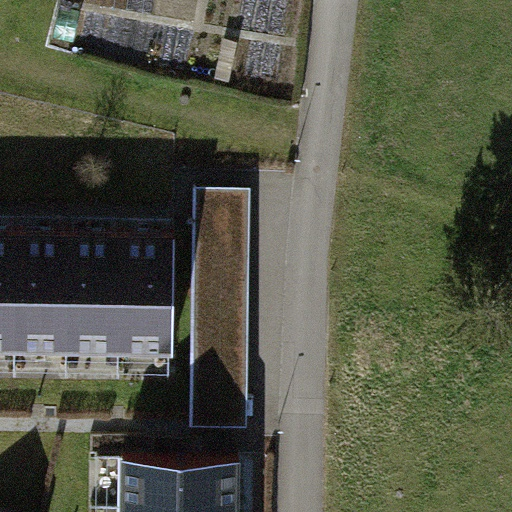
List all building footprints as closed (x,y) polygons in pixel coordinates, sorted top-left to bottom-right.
[(242,184),(186,183),(183,420),(239,421),(242,184)] [(0,341),(8,341),(9,226),(0,225),(0,341)] [(8,341),(61,342),(62,226),(9,226),(8,341)] [(61,342),(114,343),(115,227),(62,226),(61,342)] [(114,343),(167,343),(168,228),(115,227),(114,343)] [(116,449),(115,502),(230,503),(231,451),(116,449)] [(115,502),(114,511),(230,511),(230,503),(115,502)]
